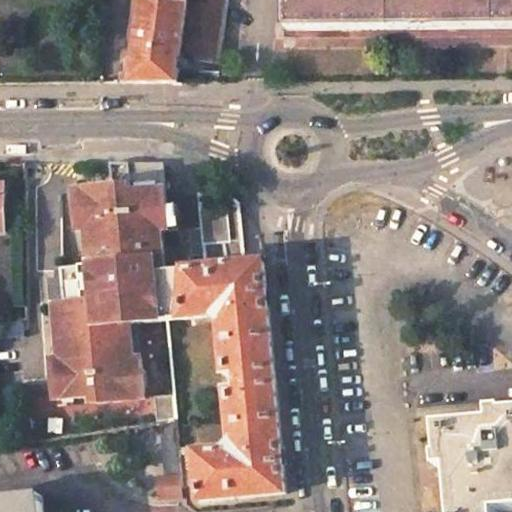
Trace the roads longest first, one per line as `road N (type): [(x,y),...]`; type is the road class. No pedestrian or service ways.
road 1 (residential): [(319,511),(291,195)]
road 2 (residential): [(262,120),(170,115),(63,123)]
road 3 (residential): [(63,123),(171,133),(251,168)]
road 4 (residential): [(511,115),(429,114),(332,134)]
road 5 (residential): [(398,173),(436,189),(511,245)]
road 6 (residential): [(398,173),(511,130)]
